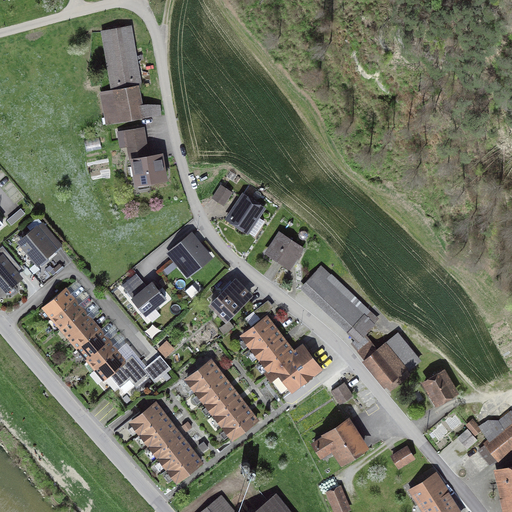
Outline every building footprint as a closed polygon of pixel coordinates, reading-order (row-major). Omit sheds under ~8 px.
[(117,95),(118,101),(137,97),(135,87),(140,86),(130,27),(102,32),(114,95),(117,95)] [(140,116),(137,97),(118,101),(121,119),(140,116)] [(148,159),(142,128),(127,131),(130,153),(132,152),(133,159),(137,183),(164,179),(166,179),(162,157),(148,159)] [(213,198),(223,205),(231,192),(221,185),(213,198)] [(230,218),(255,234),(263,222),(256,217),(261,209),(243,197),(230,218)] [(21,209),(7,220),(11,224),(24,214),(21,209)] [(21,241),(36,260),(43,253),(46,256),(54,250),(36,229),(21,241)] [(269,251),(290,265),(300,248),(280,235),(269,251)] [(209,257),(191,236),(174,250),(191,271),(209,257)] [(0,258),(0,290),(2,293),(19,279),(1,258),(0,258)] [(373,324),(318,272),(307,283),(362,335),(373,324)] [(76,280),(65,290),(69,295),(73,300),(85,290),(76,280)] [(250,295),(235,281),(230,286),(228,283),(223,289),(225,291),(212,305),(226,319),(227,318),(229,320),(234,315),(232,313),(250,295)] [(135,293),(126,282),(122,285),(131,296),(135,293)] [(152,283),(133,299),(145,314),(165,298),(152,283)] [(53,317),(73,300),(69,295),(65,290),(44,307),(53,317)] [(85,290),(73,300),(77,305),(82,310),(94,300),(85,290)] [(73,300),(53,317),(61,327),(82,310),(77,305),(73,300)] [(94,300),(82,310),(86,315),(90,320),(102,310),(94,300)] [(273,308),(268,301),(254,312),(259,319),(273,308)] [(82,310),(61,327),(70,338),(90,320),(86,315),(82,310)] [(252,348),(276,329),(271,323),(266,317),(243,336),(252,348)] [(79,348),(99,331),(94,325),(90,320),(70,338),(79,348)] [(111,321),(99,331),(102,334),(108,341),(119,331),(111,321)] [(261,359),(285,341),(280,335),(276,329),(252,348),(261,359)] [(87,358),(108,341),(102,334),(99,331),(79,348),(87,358)] [(119,331),(108,341),(112,346),(116,351),(128,341),(119,331)] [(410,374),(407,370),(386,345),(378,351),(364,334),(362,335),(352,344),(366,361),(391,390),(410,374)] [(398,334),(386,345),(407,370),(419,359),(398,334)] [(108,341),(87,358),(96,368),(116,351),(112,346),(108,341)] [(167,341),(159,349),(165,355),(173,348),(167,341)] [(285,341),(261,359),(270,371),(294,353),(289,346),(285,341)] [(294,353),(270,371),(266,373),(271,379),(267,382),(280,399),(313,374),(314,373),(315,376),(322,371),(302,346),(294,353)] [(116,351),(96,368),(105,378),(112,372),(120,382),(130,374),(137,382),(147,373),(154,382),(171,368),(160,356),(144,369),(132,355),(125,361),(120,355),(116,351)] [(196,391),(220,372),(216,367),(210,360),(187,379),(196,391)] [(454,391),(444,374),(443,374),(441,371),(426,380),(427,383),(427,384),(437,401),(454,391)] [(205,402),(229,384),(224,378),(220,372),(196,391),(205,402)] [(344,383),(331,391),(339,403),(352,395),(344,383)] [(214,414),(238,396),(233,390),(229,384),(205,402),(214,414)] [(223,426),(247,408),(243,402),(238,396),(214,414),(223,426)] [(141,433),(164,415),(161,410),(155,403),(131,421),(133,423),(127,428),(131,433),(137,429),(141,433)] [(247,408),(223,426),(233,438),(256,420),(251,413),(247,408)] [(490,463),(511,446),(511,413),(510,411),(500,419),(488,421),(481,426),(492,440),(479,450),(490,463)] [(150,445),(173,427),(169,422),(164,415),(141,433),(150,445)] [(481,430),(472,419),(467,424),(475,434),(481,430)] [(363,447),(347,422),(314,443),(321,455),(334,446),(343,460),(363,447)] [(159,457),(183,439),(179,434),(173,427),(150,445),(159,457)] [(367,434),(373,445),(385,438),(379,427),(367,434)] [(468,429),(458,437),(467,448),(477,440),(468,429)] [(168,469),(192,450),(187,445),(183,439),(159,457),(168,469)] [(392,456),(399,467),(413,458),(407,447),(392,456)] [(192,450),(168,469),(177,481),(201,462),(196,456),(192,450)] [(511,511),(511,467),(501,470),(511,511)] [(445,483),(439,473),(414,488),(429,511),(456,511),(439,486),(445,483)] [(338,511),(348,508),(340,488),(328,493),(336,511),(338,511)] [(288,511),(275,496),(256,511),(233,511),(221,497),(202,511),(288,511)]
